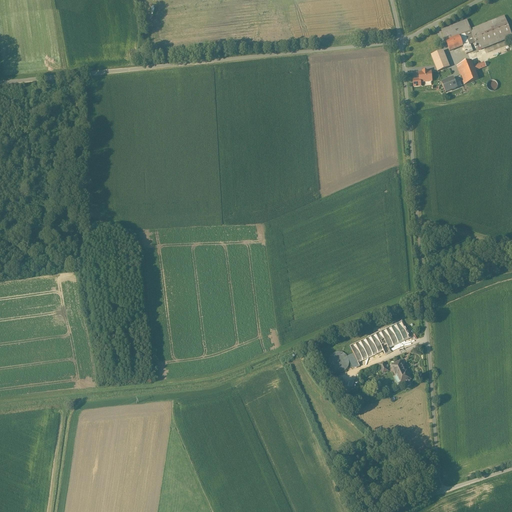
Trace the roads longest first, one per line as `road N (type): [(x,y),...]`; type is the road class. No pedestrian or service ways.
road 1 (unclassified): [(400,41),(442,491)]
road 2 (unclassified): [(0,83),(400,41)]
